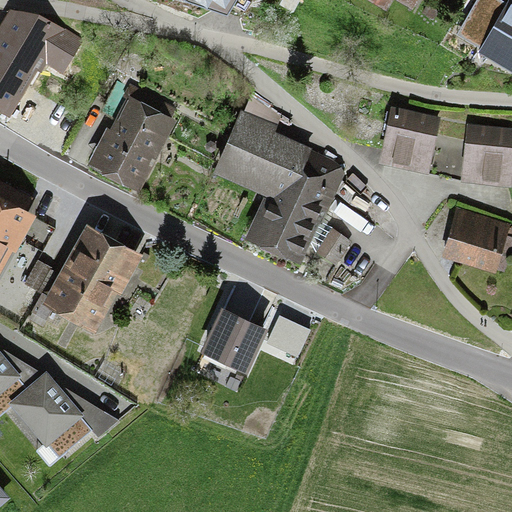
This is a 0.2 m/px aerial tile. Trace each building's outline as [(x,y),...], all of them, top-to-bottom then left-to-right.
[(182,0),(197,9),(225,17),(234,0),(182,0)] [(414,0),(358,0),(382,14),(389,2),(407,13),(414,0)] [(511,8),(497,0),(473,0),(465,15),(491,31),(479,51),(511,70),(511,8)] [(64,38),(19,9),(0,38),(0,116),(11,123),(64,38)] [(179,121),(127,95),(89,167),(141,194),(179,121)] [(435,120),(384,111),(374,164),(425,174),(435,120)] [(341,162),(239,118),(213,177),(264,198),(244,245),(296,267),(341,162)] [(511,146),(511,131),(463,127),(457,183),(507,189),(511,146)] [(38,217),(0,197),(0,269),(11,250),(18,254),(38,217)] [(507,229),(455,214),(445,251),(496,266),(507,229)] [(140,254),(88,226),(43,310),(95,337),(140,254)] [(36,261),(25,283),(39,289),(50,268),(36,261)] [(268,331),(223,311),(203,356),(248,376),(268,331)] [(0,348),(0,392),(21,375),(0,348)] [(47,368),(9,400),(46,445),(84,413),(47,368)]
